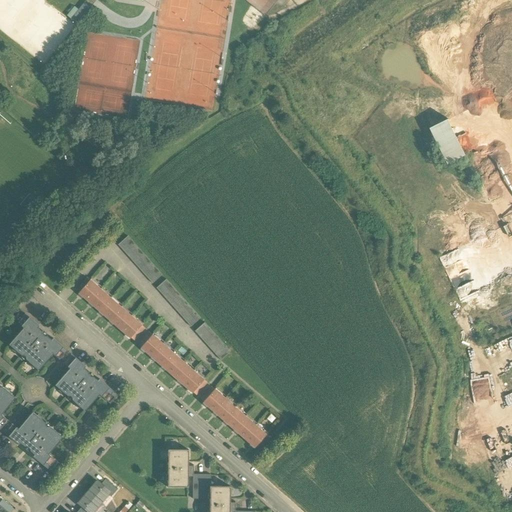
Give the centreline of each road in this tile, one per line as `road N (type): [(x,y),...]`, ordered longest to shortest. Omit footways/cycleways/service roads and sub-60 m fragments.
road 1 (residential): [(53,308),(107,247),(212,361)]
road 2 (residential): [(148,390),(288,511)]
road 3 (residential): [(47,511),(148,390)]
road 4 (residential): [(53,308),(148,390)]
